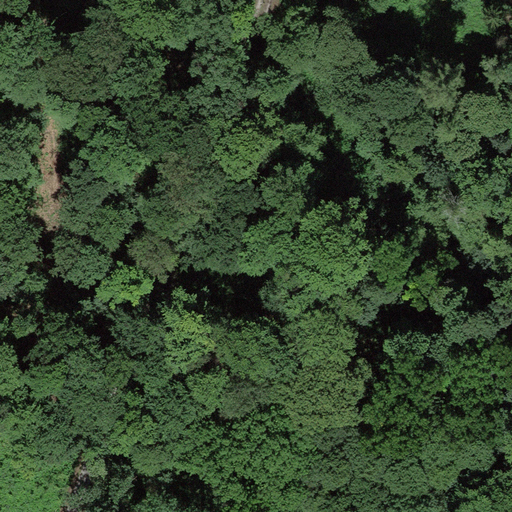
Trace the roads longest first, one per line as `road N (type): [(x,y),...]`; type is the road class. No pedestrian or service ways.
road 1 (track): [(118,383),(206,175)]
road 2 (track): [(221,137),(276,0)]
